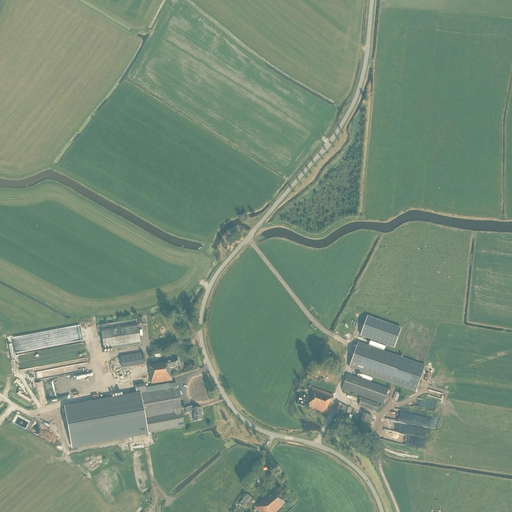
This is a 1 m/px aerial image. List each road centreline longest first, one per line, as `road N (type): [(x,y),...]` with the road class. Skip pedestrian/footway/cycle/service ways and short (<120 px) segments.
road 1 (unclassified): [(380,511),(344,459),(244,420),(226,403),(200,328),(211,287),(352,108),(371,0)]
road 2 (unknown): [(315,448),(350,354),(348,342),(331,333)]
